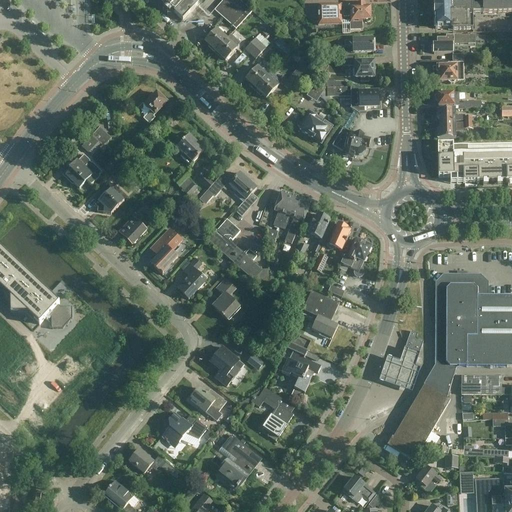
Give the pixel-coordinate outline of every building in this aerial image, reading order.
[(159,0),(165,5),(166,6),(165,6),(165,10),(169,10),(170,9),(174,14),(183,22),(199,5),(193,0),(159,0)] [(224,0),(214,11),(235,31),(252,13),(238,0),(224,0)] [(473,32),(473,15),(476,15),(476,3),(472,3),(472,0),(434,0),(435,30),(451,30),(451,32),(473,32)] [(511,0),(475,0),(476,3),(476,15),(511,14),(511,0)] [(366,4),(356,4),(356,7),(342,7),(342,5),(320,5),(320,10),(319,10),(319,21),(320,21),(321,25),(342,25),(343,34),(351,34),(351,31),(362,30),(362,22),(366,22),(367,23),(370,23),(373,20),(373,18),(371,16),(371,7),(366,7),(366,4)] [(214,54),(227,40),(217,30),(205,43),(209,47),(208,48),(214,53),(214,54)] [(260,35),(256,39),(245,51),(251,55),(265,40),(260,35)] [(231,36),(227,40),(214,54),(215,54),(220,59),(221,58),(225,62),(237,49),(236,49),(240,44),(231,36)] [(447,40),(447,41),(437,41),(437,46),(434,46),(434,48),(432,48),(432,54),(434,54),(434,56),(449,55),(453,55),(453,48),(454,48),(454,46),(468,45),(475,45),(475,37),(467,37),(454,37),(454,39),(447,40)] [(353,54),(364,53),(373,53),(373,39),(364,40),(352,40),(352,41),(345,43),(345,39),(338,40),(338,49),(345,49),(345,47),(353,47),(353,54)] [(265,40),(251,55),(256,60),(271,44),(265,40)] [(355,63),(355,58),(343,59),(343,67),(355,67),(356,78),(361,78),(361,83),(363,83),(369,83),(369,78),(374,78),(374,63),(367,63),(355,63)] [(268,78),(271,74),(261,64),(246,81),(250,85),(249,86),(255,91),(255,92),(268,78)] [(463,65),(452,65),(447,65),(448,67),(436,68),(436,69),(432,69),(433,73),(436,73),(436,74),(438,76),(439,76),(439,84),(449,84),(450,86),(453,86),(455,84),(457,84),(463,84),(463,65)] [(143,79),(150,91),(159,86),(152,74),(143,79)] [(272,74),(268,78),(255,92),(261,97),(262,96),(266,100),(282,83),(272,74)] [(288,91),(296,83),(299,80),(296,76),(294,75),(283,86),(288,91)] [(354,112),(344,129),(348,132),(359,115),(360,114),(365,114),(365,109),(379,108),(379,93),(363,93),(362,88),(366,88),(366,87),(351,88),(351,97),(351,108),(350,109),(354,112)] [(328,89),(328,98),(351,97),(351,88),(347,88),(347,89),(328,89)] [(325,89),(315,90),(313,94),(320,98),(325,89)] [(158,95),(157,94),(145,107),(151,112),(144,120),(150,125),(156,119),(154,118),(167,104),(163,100),(162,99),(163,97),(160,94),(158,95)] [(438,108),(445,108),(453,108),(453,110),(470,110),(470,109),(481,108),(480,102),(463,103),(463,105),(458,105),(458,95),(443,95),(436,95),(436,96),(435,98),(435,102),(437,103),(437,104),(438,104),(438,108)] [(511,118),(511,108),(502,109),(502,118),(511,118)] [(455,111),(447,111),(437,111),(437,120),(440,120),(440,124),(447,124),(447,123),(456,123),(472,123),(475,123),(475,117),(465,118),(465,117),(455,117),(455,111)] [(305,121),(303,124),(306,126),(301,133),(314,141),(315,140),(322,145),(332,128),(325,123),(322,126),(314,121),(315,120),(314,120),(316,117),(310,112),(305,121)] [(447,124),(440,124),(440,131),(437,131),(438,140),(455,140),(455,133),(459,132),(465,132),(465,130),(472,130),(472,123),(456,123),(447,123),(447,124)] [(92,137),(99,143),(104,148),(112,139),(100,128),(92,137)] [(333,147),(343,153),(344,151),(346,151),(344,158),(353,160),(354,157),(355,157),(356,157),(357,157),(359,157),(360,157),(361,157),(363,156),(364,155),(364,154),(365,153),(365,151),(366,150),(366,149),(369,150),(371,141),(363,139),(364,136),(355,134),(355,137),(350,136),(350,133),(348,132),(344,129),(343,129),(332,147),(333,147)] [(190,167),(205,152),(189,136),(177,149),(183,155),(181,157),(190,167)] [(89,154),(99,143),(92,137),(82,148),(89,154)] [(453,145),(437,145),(438,178),(456,178),(456,185),(511,183),(511,154),(453,156),(453,145)] [(230,151),(223,155),(229,167),(236,163),(230,151)] [(64,175),(69,180),(80,191),(80,190),(87,183),(91,187),(102,176),(93,168),(89,173),(78,161),(64,175)] [(179,189),(180,188),(187,181),(193,175),(187,169),(174,183),(179,189)] [(220,177),(214,185),(208,192),(207,192),(201,199),(207,204),(208,202),(214,196),(215,197),(223,189),(226,192),(230,187),(236,193),(234,195),(244,204),(252,195),(257,190),(240,175),(236,180),(230,175),(224,181),(220,177)] [(204,177),(198,184),(207,192),(208,192),(214,185),(204,177)] [(192,185),(187,181),(180,188),(184,193),(189,199),(198,190),(192,185)] [(111,216),(125,202),(112,190),(113,188),(109,184),(101,191),(105,195),(95,206),(98,209),(97,214),(111,216)] [(274,227),(279,229),(291,197),(281,193),(274,212),(279,214),(274,227)] [(294,219),(302,200),(296,198),(291,197),(279,229),(284,231),(290,217),(294,219)] [(302,200),(294,219),(285,243),(292,245),(297,232),(299,231),(303,222),(304,223),(311,204),(302,200)] [(316,217),(307,237),(313,240),(314,238),(319,240),(318,243),(324,246),(330,233),(326,231),(330,221),(317,215),(317,217),(316,217)] [(181,216),(176,221),(187,235),(193,230),(181,216)] [(118,234),(132,248),(148,232),(134,218),(118,234)] [(227,221),(217,231),(208,242),(253,282),(262,272),(262,271),(261,272),(250,262),(251,261),(252,263),(257,258),(249,251),(245,256),(248,258),(247,259),(243,255),(246,252),(245,251),(243,250),(242,249),(240,251),(239,252),(231,244),(228,242),(230,241),(230,240),(232,242),(240,233),(229,223),(227,221)] [(334,249),(342,252),(343,249),(344,249),(347,242),(347,241),(351,232),(348,231),(349,230),(337,225),(327,248),(333,251),(334,249)] [(274,249),(278,233),(267,230),(268,247),(269,247),(274,249)] [(172,253),(176,249),(183,242),(170,231),(155,247),(162,254),(151,265),(163,276),(164,275),(163,275),(178,259),(172,253)] [(364,243),(363,244),(356,241),(348,259),(345,258),(341,265),(355,272),(354,274),(355,277),(357,278),(360,279),(362,278),(364,276),(364,273),(363,271),(361,269),(371,247),(372,246),(372,245),(371,244),(371,243),(370,242),(369,241),(368,241),(367,241),(366,241),(365,242),(364,243)] [(297,254),(303,257),(307,248),(301,245),(297,254)] [(0,248),(0,288),(40,326),(42,323),(43,323),(49,316),(59,305),(47,293),(0,248)] [(327,259),(321,256),(316,265),(323,268),(327,259)] [(202,266),(201,265),(203,263),(198,259),(196,261),(196,260),(183,273),(189,279),(178,290),(189,301),(207,282),(196,272),(202,266)] [(511,368),(511,297),(488,298),(488,287),(476,277),(467,277),(467,278),(458,278),(458,277),(444,277),(437,284),(437,366),(394,438),(393,438),(387,447),(414,463),(450,403),(448,401),(456,369),(511,368)] [(224,319),(228,322),(240,309),(229,298),(236,291),(226,281),(217,290),(224,297),(213,308),(222,317),(221,317),(224,319)] [(329,293),(342,299),(345,293),(331,287),(329,293)] [(339,305),(320,296),(312,292),(303,311),(318,318),(312,331),(332,341),(338,327),(331,323),(339,305)] [(405,351),(419,356),(424,342),(416,340),(418,334),(411,332),(408,341),(405,351)] [(210,364),(221,372),(215,379),(227,388),(245,366),(223,348),(210,364)] [(419,358),(404,351),(400,362),(388,357),(379,382),(413,394),(421,369),(416,367),(419,358)] [(322,367),(305,359),(304,359),(304,357),(293,352),(289,361),(288,360),(282,373),(290,377),(291,374),(294,375),(293,377),(299,380),(294,390),(296,391),(305,394),(313,378),(309,376),(311,372),(318,375),(322,367)] [(260,372),(264,367),(253,358),(249,364),(260,372)] [(511,389),(502,389),(502,378),(462,378),(461,396),(502,397),(502,396),(511,396),(511,388),(511,389)] [(222,416),(219,413),(227,404),(216,395),(212,399),(199,389),(191,399),(198,405),(197,407),(217,422),(222,416)] [(265,390),(260,396),(258,399),(255,397),(251,403),(259,409),(263,403),(275,411),(263,429),(270,434),(268,437),(276,443),(294,417),(289,413),(293,407),(280,399),(265,390)] [(176,448),(187,435),(198,440),(207,429),(191,416),(185,423),(175,414),(168,421),(165,422),(166,433),(162,438),(165,440),(164,441),(167,443),(167,442),(170,444),(171,443),(176,448)] [(492,414),(492,422),(508,421),(507,414),(492,414)] [(210,432),(204,438),(208,441),(213,435),(210,432)] [(242,440),(240,443),(232,436),(221,449),(237,462),(233,466),(228,462),(217,476),(236,491),(246,477),(247,478),(248,477),(240,471),(254,454),(243,445),(245,443),(242,440)] [(464,447),(463,457),(494,459),(508,460),(508,459),(508,452),(489,452),(473,451),(473,448),(464,447)] [(179,474),(166,464),(158,458),(154,464),(139,451),(129,463),(144,475),(151,467),(156,471),(158,468),(162,469),(175,479),(179,474)] [(458,458),(445,458),(445,470),(458,470),(458,458)] [(501,471),(501,475),(511,475),(511,467),(511,468),(511,459),(508,459),(508,460),(494,459),(493,464),(503,465),(503,471),(501,471)] [(427,468),(415,483),(415,484),(416,483),(430,493),(429,495),(430,495),(436,487),(431,483),(433,479),(440,485),(443,481),(436,476),(427,468)] [(472,484),(472,474),(460,475),(461,484),(472,484)] [(368,503),(375,495),(364,486),(355,478),(343,493),(343,494),(344,493),(352,500),(352,501),(352,500),(357,504),(357,505),(363,497),(359,493),(361,490),(367,494),(363,499),(368,503)] [(511,511),(511,490),(503,491),(503,480),(476,481),(477,511),(511,511)] [(104,496),(120,508),(124,503),(128,506),(134,498),(115,482),(111,488),(110,487),(108,489),(109,490),(104,496)] [(205,511),(213,503),(203,496),(192,510),(195,511),(194,511),(205,511)] [(374,510),(382,500),(377,496),(369,506),(374,510)] [(135,511),(128,506),(124,503),(120,508),(117,511),(135,511)]
